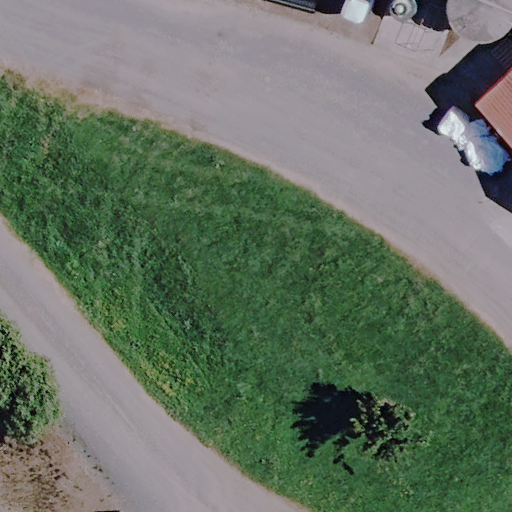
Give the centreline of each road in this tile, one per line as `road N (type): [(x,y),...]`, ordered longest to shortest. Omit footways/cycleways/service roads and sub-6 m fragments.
road 1 (track): [(0,72),(244,361),(250,511)]
road 2 (track): [(511,484),(257,511)]
